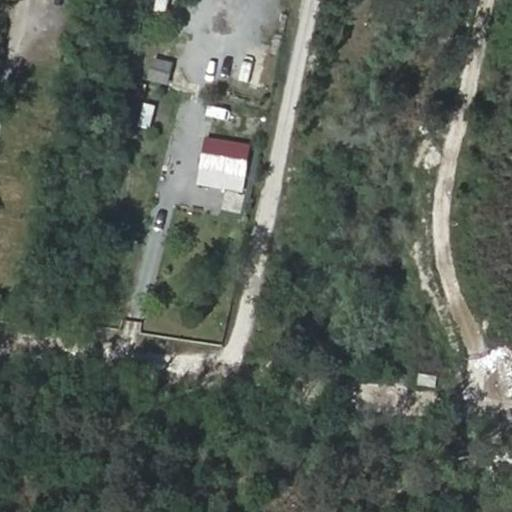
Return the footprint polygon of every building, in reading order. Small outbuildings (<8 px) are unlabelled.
[(156,43),(180,45),(181,34),(157,31),(156,43)] [(240,42),(237,85),(264,87),(267,44),(240,42)] [(165,86),(172,64),(151,58),(145,80),(165,86)] [(246,177),(250,138),(205,133),(201,173),(246,177)] [(436,388),(438,377),(420,374),(418,385),(436,388)]
